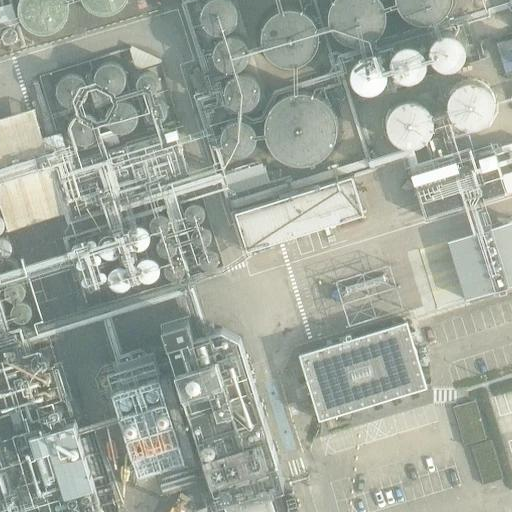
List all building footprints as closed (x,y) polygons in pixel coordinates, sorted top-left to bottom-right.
[(67,6),(66,1),(65,0),(14,0),(14,5),(14,11),(16,16),(18,19),(21,24),(29,29),(34,31),(39,32),(45,31),(50,30),(55,28),(59,24),(62,21),(65,16),(66,10),(67,6)] [(83,0),(85,1),(89,5),(93,8),(99,10),(103,10),(108,10),(113,9),(117,7),(122,4),(125,1),(125,0),(83,0)] [(389,12),(388,5),(386,0),(330,0),(330,2),(328,7),(328,12),(329,18),(331,25),(334,30),(339,35),(342,38),(348,40),(354,42),(360,42),(363,42),(371,40),(376,37),(380,33),(384,28),(387,23),(388,18),(389,12)] [(396,0),(397,3),(400,8),(403,12),(408,16),(413,19),(421,21),(425,22),(430,21),(437,20),(442,17),(446,14),(450,10),(453,5),(454,0),(396,0)] [(321,34),(321,33),(320,28),(319,22),(317,18),(313,13),(308,8),(303,5),(297,4),(292,3),(286,3),(280,5),(271,10),(267,14),(263,20),(261,26),(260,32),(260,38),(262,43),(264,49),(267,53),(272,58),(278,61),(284,63),(289,64),(295,64),(300,62),(307,59),(311,56),(315,52),(318,47),(320,40),(321,34)] [(0,20),(0,28),(5,46),(24,41),(16,15),(0,20)] [(246,47),(246,46),(245,41),(242,37),(237,34),(232,33),(227,35),(223,37),(220,42),(220,47),(220,51),(223,55),(227,58),(232,60),(237,59),(241,57),(244,53),(246,47)] [(464,63),(464,33),(437,33),(437,63),(464,63)] [(511,40),(500,42),(504,72),(511,70),(511,40)] [(121,72),(121,71),(120,67),(117,62),(113,59),(108,58),(103,59),(99,61),(95,66),(94,71),(95,76),(98,80),(102,83),(107,85),(113,84),(116,81),(119,78),(121,72)] [(82,82),(82,81),(81,76),(78,72),(74,69),(69,68),(63,69),(59,72),(56,76),(55,81),(56,86),(59,90),(63,93),(67,94),(72,94),(77,91),(80,87),(82,82)] [(256,85),(255,80),(252,75),(248,72),(243,71),(238,72),(234,75),(231,79),(230,84),(231,90),(234,94),(238,97),(242,98),(247,97),(252,94),(255,91),(256,85)] [(506,117),(506,111),(505,106),(503,101),(499,97),(495,94),(489,92),(484,91),(478,92),(473,94),(469,97),(465,101),(462,106),(461,111),(461,116),(462,122),(465,127),(468,131),(473,134),(478,136),(483,137),(489,136),(494,134),(499,131),(502,127),(505,122),(506,117)] [(429,116),(429,115),(429,111),(427,106),(423,99),(420,97),(416,94),(408,92),(403,92),(399,93),(391,98),(389,100),(386,105),(384,109),(384,113),(385,122),(386,126),(389,130),(393,133),(396,135),(399,137),(405,138),(410,138),(413,137),(417,135),(421,132),(425,128),(427,125),(429,120),(429,116)] [(299,168),(314,170),(327,167),(338,159),(345,147),(347,134),(345,121),(337,110),(326,102),(312,99),(298,101),(286,109),(278,121),(275,135),(279,149),(287,161),(299,168)] [(133,114),(133,113),(133,109),(130,105),(126,102),(121,100),(115,101),(111,104),(108,108),(107,113),(108,118),(110,122),(114,125),(119,126),(125,126),(129,123),(132,119),(133,114)] [(36,108),(0,117),(0,157),(26,150),(28,156),(48,151),(36,108)] [(94,124),(94,123),(93,118),(91,114),(86,111),(82,110),(77,110),(72,113),(69,118),(68,123),(69,128),(71,132),(75,135),(80,136),(85,136),(90,133),(93,129),(94,124)] [(256,134),(256,133),(256,129),(253,124),(249,122),(245,120),(239,121),(235,123),(231,127),(230,133),(231,138),(233,142),(237,145),(242,147),(248,145),(252,143),(255,139),(256,134)] [(493,148),(414,174),(428,217),(507,191),(493,148)] [(355,175),(236,212),(248,253),(368,216),(355,175)] [(511,222),(448,241),(466,300),(511,285),(511,222)] [(346,282),(355,318),(404,305),(395,269),(346,282)] [(0,511),(104,511),(77,419),(46,429),(16,331),(12,331),(0,291),(0,511)] [(407,323),(300,356),(320,422),(427,389),(407,323)] [(169,345),(212,485),(283,464),(245,334),(226,325),(169,345)] [(116,363),(149,473),(188,461),(154,351),(116,363)] [(475,401),(454,407),(465,446),(487,438),(475,401)] [(473,445),(484,484),(504,478),(493,439),(473,445)] [(273,511),(267,490),(223,504),(225,511),(273,511)]
